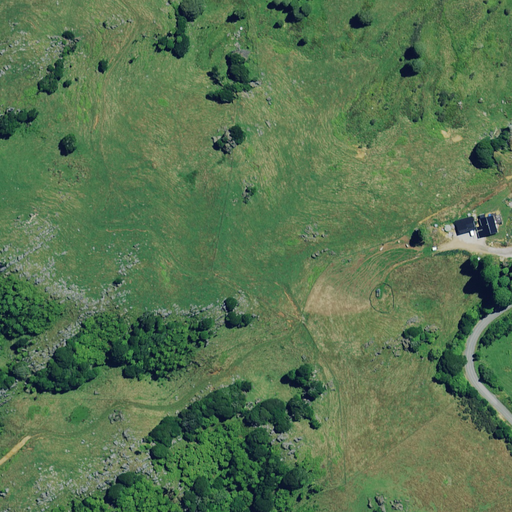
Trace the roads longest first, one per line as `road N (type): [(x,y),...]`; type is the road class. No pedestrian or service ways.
road 1 (track): [(511,195),(477,225),(377,243),(320,272),(299,323),(230,355),(219,376),(172,410),(117,404),(82,437),(35,433),(0,460)]
road 2 (unclassified): [(511,298),(488,314),(469,347),(476,382),(511,414)]
